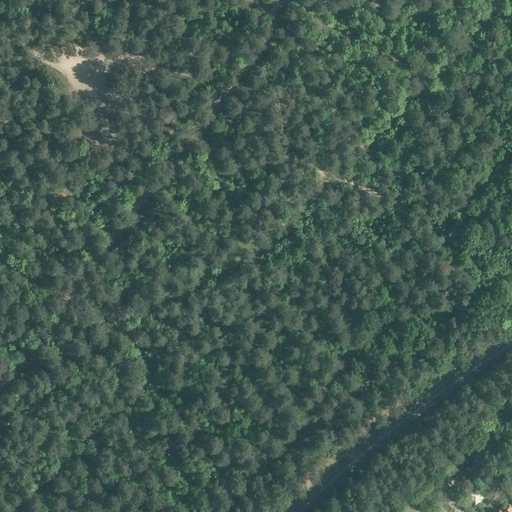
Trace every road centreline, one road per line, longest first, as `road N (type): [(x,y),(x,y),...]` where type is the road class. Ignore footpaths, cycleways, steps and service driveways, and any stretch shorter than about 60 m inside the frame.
road 1 (unknown): [(279,0),(257,57),(0,389)]
road 2 (secondary): [(298,511),(442,389),(511,345)]
road 3 (unknown): [(511,81),(463,67),(412,70),(290,0)]
